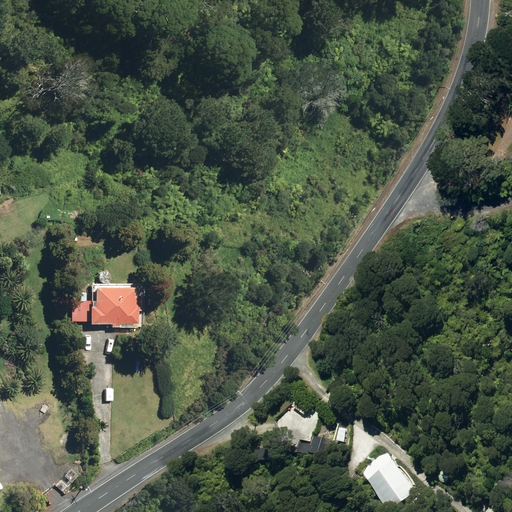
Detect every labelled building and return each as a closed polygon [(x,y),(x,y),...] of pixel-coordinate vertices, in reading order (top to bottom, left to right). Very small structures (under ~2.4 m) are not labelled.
[(108,325),(130,325),(130,322),(134,321),(134,308),(136,308),(137,293),(130,294),(130,285),(91,285),(91,299),(84,299),(84,291),(71,291),(71,320),(86,320),(86,322),(108,322),(108,325)] [(72,340),(74,348),(81,346),(78,338),(72,340)] [(73,431),(66,391),(57,393),(63,432),(73,431)] [(0,436),(10,431),(4,420),(0,422),(0,436)] [(0,442),(0,461),(22,450),(15,435),(0,442)] [(303,445),(302,454),(333,456),(334,437),(316,436),(316,446),(303,445)] [(54,441),(58,469),(75,466),(71,439),(54,441)] [(375,475),(404,511),(407,511),(426,496),(395,459),(375,475)]
